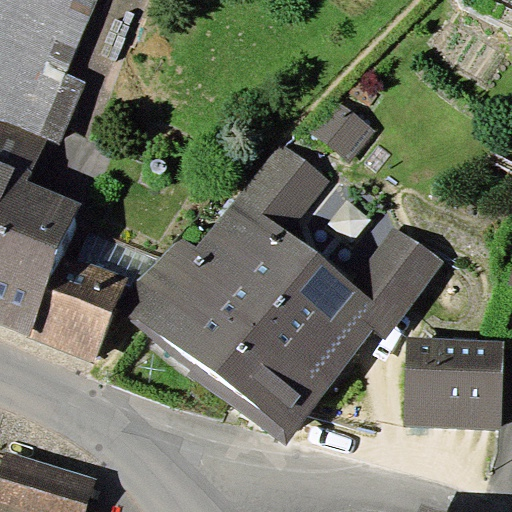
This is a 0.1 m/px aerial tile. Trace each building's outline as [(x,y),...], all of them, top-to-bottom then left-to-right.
[(0,133),(5,135),(59,153),(110,0),(14,0),(0,42),(0,133)] [(5,135),(0,149),(0,323),(59,343),(81,276),(98,224),(42,205),(59,153),(5,135)] [(296,168),(162,331),(302,445),(397,330),(370,307),(295,247),(334,199),(296,168)] [(416,251),(370,307),(397,330),(406,337),(452,281),(416,251)] [(141,296),(81,276),(59,343),(119,363),(141,296)] [(511,357),(432,358),(432,432),(511,431),(511,357)] [(20,467),(6,511),(103,511),(109,494),(20,467)] [(441,511),(421,503),(417,511),(441,511)]
